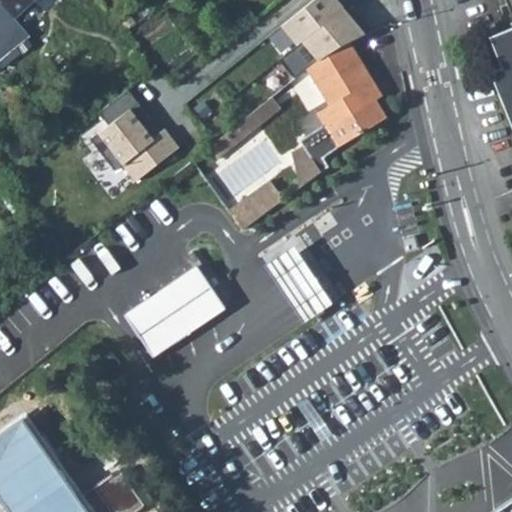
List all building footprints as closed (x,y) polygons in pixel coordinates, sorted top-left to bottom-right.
[(0,0),(0,2),(12,17),(31,0),(0,0)] [(320,0),(325,26),(340,22),(335,0),(320,0)] [(335,0),(340,22),(340,25),(378,17),(374,0),(335,0)] [(511,0),(505,0),(511,18),(511,29),(495,36),(507,68),(494,73),(511,120),(511,0)] [(0,60),(29,36),(12,17),(0,2),(0,60)] [(252,38),(243,28),(231,39),(239,48),(252,38)] [(318,62),(297,35),(276,52),(297,79),(305,72),(317,62),(318,62)] [(321,161),(336,152),(385,122),(369,96),(377,91),(348,44),(332,53),(326,56),(323,58),(318,62),(317,62),(305,72),(329,111),(316,119),(321,128),(297,143),(301,149),(289,156),(295,189),(328,159),(321,161)] [(297,79),(292,83),(315,120),(316,119),(329,111),(305,72),(297,79)] [(10,88),(1,95),(12,108),(21,100),(10,88)] [(275,96),(211,146),(220,157),(283,107),(275,96)] [(140,172),(150,164),(135,145),(125,153),(140,172)] [(287,196),(274,177),(234,206),(236,211),(239,215),(242,218),(245,222),(247,225),(263,215),(287,196)] [(198,262),(126,312),(156,354),(227,307),(198,262)] [(0,511),(133,511),(142,506),(117,470),(82,495),(25,414),(0,430),(0,511)] [(511,511),(511,502),(496,511),(511,511)]
